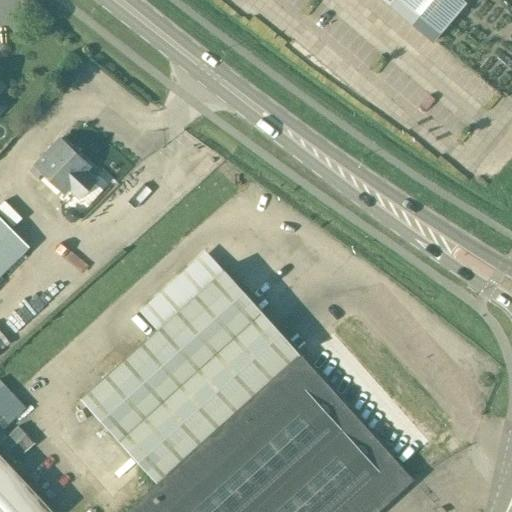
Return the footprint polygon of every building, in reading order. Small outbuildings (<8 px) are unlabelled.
[(393,0),(392,2),(435,36),(463,0),(393,0)] [(68,187),(79,197),(95,180),(84,170),(89,166),(59,138),(35,164),(64,192),(68,187)] [(0,274),(29,246),(0,217),(0,274)] [(156,483),(300,354),(222,269),(80,397),(156,483)] [(16,389),(24,397),(65,354),(57,347),(16,389)] [(300,354),(156,483),(123,511),(377,511),(413,479),(300,354)] [(0,378),(0,427),(2,430),(27,407),(0,378)] [(19,424),(0,441),(0,444),(14,460),(34,441),(19,424)] [(0,511),(50,511),(0,457),(0,511)]
